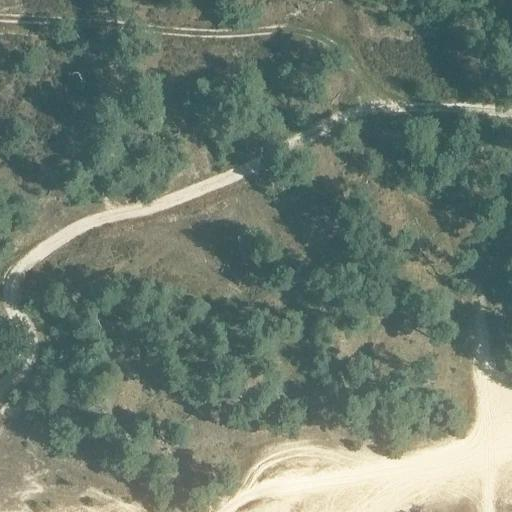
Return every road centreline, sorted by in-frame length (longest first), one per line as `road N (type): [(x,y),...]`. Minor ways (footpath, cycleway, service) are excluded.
road 1 (track): [(0,18),(200,34),(340,31),(378,110),(511,114)]
road 2 (track): [(378,110),(308,135),(229,181),(97,221),(27,258),(14,289),(29,340),(26,361),(0,390)]
road 3 (track): [(378,110),(386,168),(455,229),(478,272),(491,511)]
road 4 (track): [(232,511),(286,476),(425,456),(511,422)]
